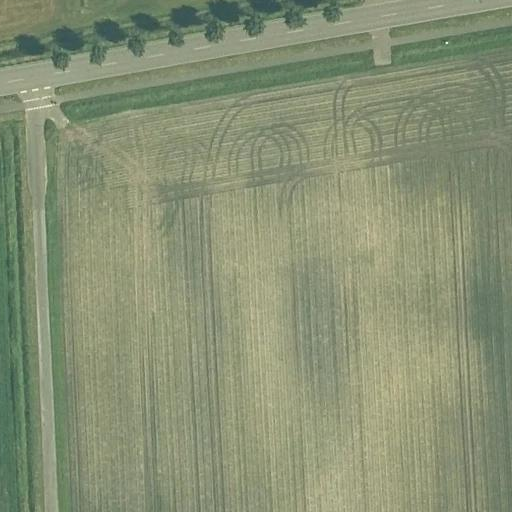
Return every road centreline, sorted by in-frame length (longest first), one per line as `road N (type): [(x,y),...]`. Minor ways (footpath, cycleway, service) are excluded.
road 1 (tertiary): [(30,79),(478,0)]
road 2 (unclassified): [(30,79),(49,511)]
